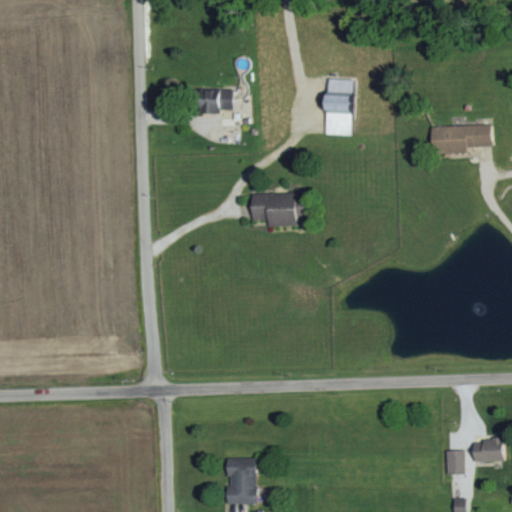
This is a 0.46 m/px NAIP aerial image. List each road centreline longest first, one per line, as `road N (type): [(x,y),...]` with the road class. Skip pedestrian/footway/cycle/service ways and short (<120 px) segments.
road 1 (residential): [(158,396),(145,0)]
road 2 (residential): [(169,396),(511,388)]
road 3 (residential): [(0,398),(158,396)]
